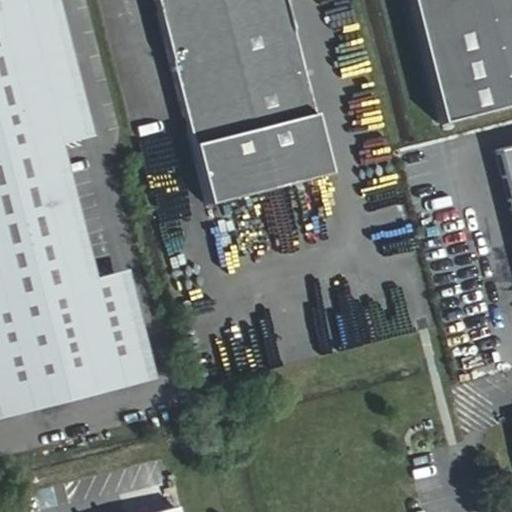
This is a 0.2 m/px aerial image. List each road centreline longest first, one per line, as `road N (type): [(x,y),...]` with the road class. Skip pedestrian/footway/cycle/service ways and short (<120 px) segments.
road 1 (unknown): [(64,0),(153,395),(138,417),(0,454)]
road 2 (unknown): [(511,144),(485,157),(511,265)]
